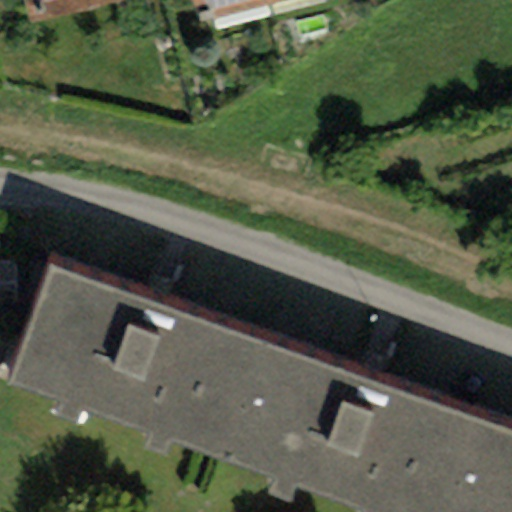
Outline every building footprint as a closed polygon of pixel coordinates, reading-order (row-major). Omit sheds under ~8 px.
[(126,0),(20,0),(27,26),(127,1),(126,0)] [(213,23),(269,7),(266,0),(192,0),(195,6),(208,2),(213,23)] [(217,459),(260,342),(51,266),(8,382),(217,459)] [(438,511),(472,419),(260,342),(217,459),(363,511),(438,511)] [(511,511),(511,434),(472,419),(438,511),(511,511)]
